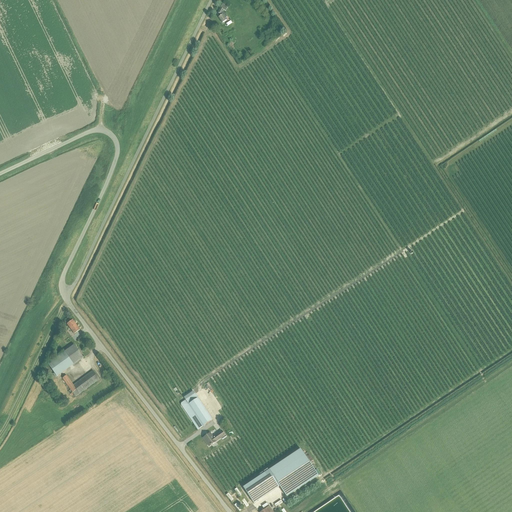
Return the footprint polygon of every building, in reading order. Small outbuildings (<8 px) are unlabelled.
[(246,12),(248,7),(238,3),(231,17),(239,21),(243,11),(246,12)] [(223,22),(227,16),(221,12),(225,7),(220,4),(213,15),(223,22)] [(223,37),(225,40),(227,43),(227,42),(231,39),(235,37),(234,35),(231,31),(223,37)] [(74,334),(80,330),(73,320),(67,324),(74,334)] [(89,344),(82,336),(79,338),(86,347),(89,344)] [(57,377),(84,357),(74,345),(48,364),(57,377)] [(76,396),(99,379),(93,371),(74,385),(67,375),(62,378),(71,390),(68,392),(70,394),(73,392),(76,396)] [(195,394),(181,403),(181,404),(198,430),(203,426),(213,420),(195,394)] [(216,442),(225,435),(221,430),(217,433),(218,434),(213,437),(210,433),(203,438),(209,446),(212,444),(216,442)] [(268,490),(277,483),(286,497),(318,476),(300,449),(243,487),(252,501),(268,490)]
